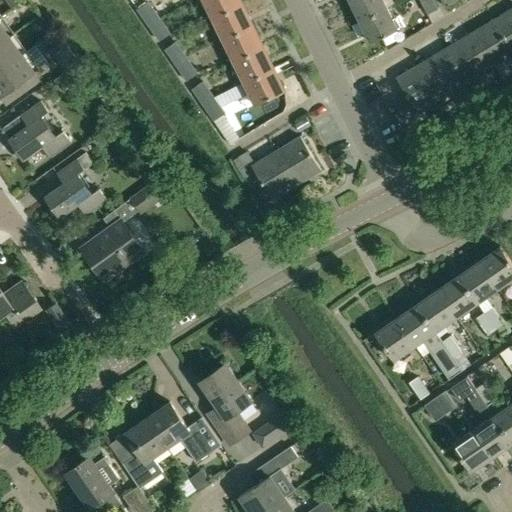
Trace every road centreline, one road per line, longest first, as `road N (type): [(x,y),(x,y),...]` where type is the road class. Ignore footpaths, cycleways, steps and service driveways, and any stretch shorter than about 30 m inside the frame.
road 1 (tertiary): [(0,440),(213,294),(391,199)]
road 2 (residential): [(391,199),(296,0)]
road 3 (residential): [(391,199),(422,239),(511,204)]
road 4 (tertiary): [(391,199),(511,144)]
road 5 (residential): [(198,511),(211,491),(296,432)]
